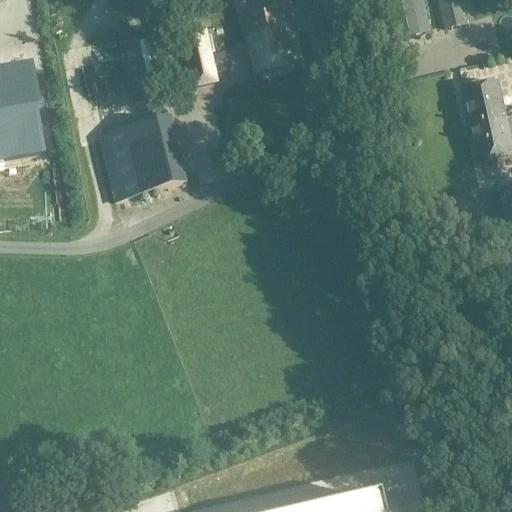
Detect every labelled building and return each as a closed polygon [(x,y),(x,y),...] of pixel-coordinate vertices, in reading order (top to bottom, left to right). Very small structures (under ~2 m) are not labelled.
[(310,0),(315,21),(332,18),(331,16),(346,12),(342,0),(310,0)] [(377,0),(388,44),(431,34),(422,0),(377,0)] [(461,5),(459,0),(447,0),(439,2),(447,31),(467,26),(466,22),(472,21),(467,3),(461,5)] [(299,64),(291,30),(285,7),(241,18),(255,75),(299,64)] [(175,17),(177,29),(201,24),(198,12),(175,17)] [(176,58),(181,82),(189,80),(191,91),(219,85),(213,56),(216,55),(212,37),(216,36),(215,30),(179,38),(183,56),(176,58)] [(119,50),(130,98),(179,86),(168,38),(119,50)] [(0,78),(0,165),(46,158),(32,73),(0,78)] [(378,84),(347,96),(355,116),(386,104),(378,84)] [(466,101),(472,131),(505,123),(497,86),(462,94),(463,101),(466,101)] [(511,121),(505,123),(472,131),(480,167),(511,159),(511,155),(509,141),(511,139),(511,121)] [(116,205),(187,187),(171,124),(99,141),(116,205)] [(511,186),(498,189),(506,225),(511,223),(511,186)]
